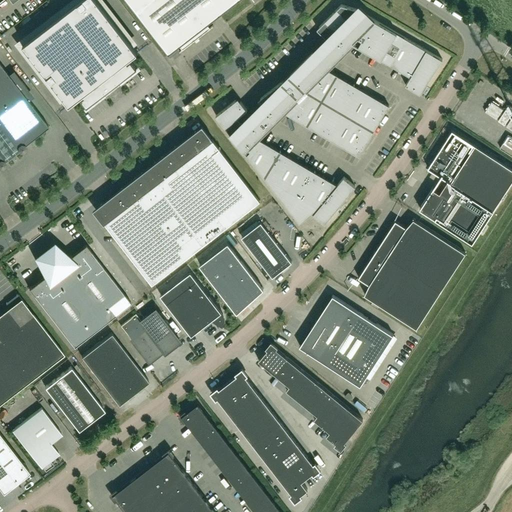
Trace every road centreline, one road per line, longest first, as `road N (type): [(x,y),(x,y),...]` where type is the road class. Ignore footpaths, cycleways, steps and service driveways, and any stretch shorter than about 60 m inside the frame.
road 1 (unclassified): [(51,487),(279,312),(404,155),(481,38)]
road 2 (tertiary): [(0,246),(238,59),(298,0)]
road 3 (unknown): [(65,0),(18,35),(16,48),(100,167)]
road 4 (unknown): [(186,97),(110,0)]
